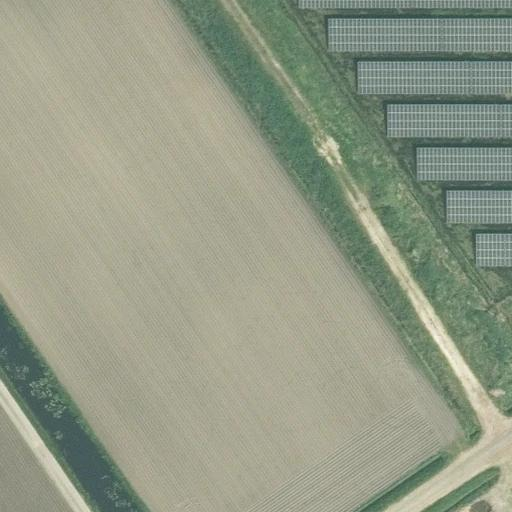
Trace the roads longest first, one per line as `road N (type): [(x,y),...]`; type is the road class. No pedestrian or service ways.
road 1 (track): [(227,0),(509,438)]
road 2 (track): [(0,397),(79,511)]
road 3 (unclassified): [(403,511),(511,436)]
